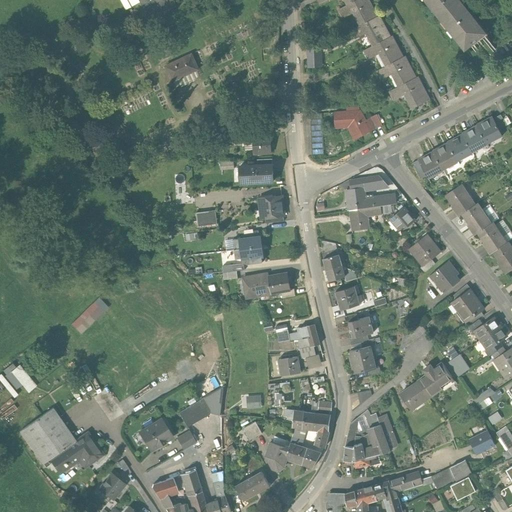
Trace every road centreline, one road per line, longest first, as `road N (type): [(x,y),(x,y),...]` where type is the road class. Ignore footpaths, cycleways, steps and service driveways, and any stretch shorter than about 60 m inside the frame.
road 1 (residential): [(341,422),(301,181)]
road 2 (residential): [(511,318),(382,151)]
road 3 (residential): [(301,181),(286,0)]
road 4 (residential): [(382,151),(511,82)]
road 5 (residential): [(322,475),(350,487),(456,457)]
